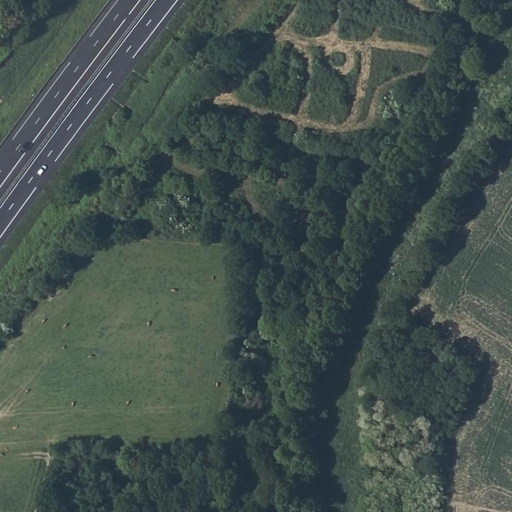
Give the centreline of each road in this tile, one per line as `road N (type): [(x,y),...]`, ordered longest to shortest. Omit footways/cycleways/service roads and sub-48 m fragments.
road 1 (motorway): [(0,224),(166,0)]
road 2 (motorway): [(129,0),(0,172)]
